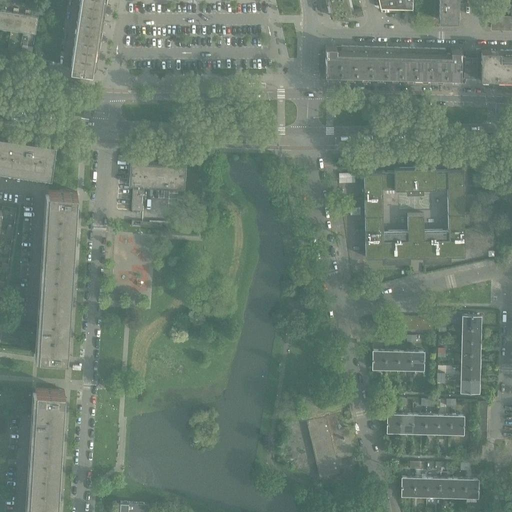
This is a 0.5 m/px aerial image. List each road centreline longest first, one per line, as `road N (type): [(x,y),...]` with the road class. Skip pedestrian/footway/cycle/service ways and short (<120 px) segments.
road 1 (residential): [(81,511),(108,125)]
road 2 (residential): [(384,511),(337,305)]
road 3 (secondary): [(108,125),(306,132)]
road 4 (secondary): [(307,97),(110,97)]
road 5 (unknown): [(307,72),(114,69)]
road 6 (secondary): [(306,132),(495,130)]
road 7 (secondary): [(496,99),(307,97)]
road 8 (residential): [(337,305),(306,132)]
road 9 (residential): [(337,305),(509,271)]
road 10 (residential): [(32,321),(41,193),(0,187)]
road 11 (residential): [(498,437),(508,396),(509,271)]
